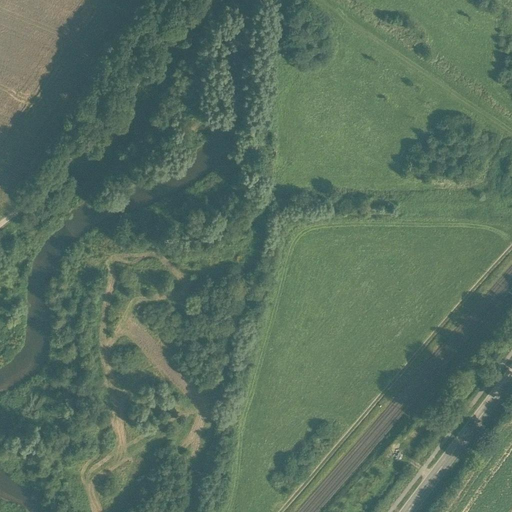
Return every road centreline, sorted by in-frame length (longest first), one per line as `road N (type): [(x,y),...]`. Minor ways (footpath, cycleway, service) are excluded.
road 1 (track): [(276,511),(511,245)]
road 2 (track): [(198,0),(123,105),(0,225)]
road 3 (track): [(511,134),(311,0)]
road 4 (secondary): [(407,511),(511,373)]
